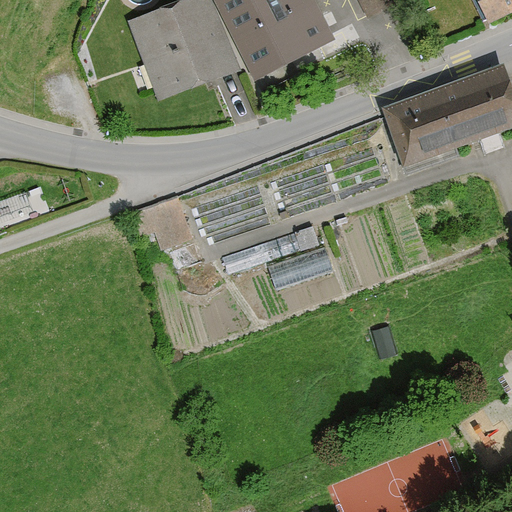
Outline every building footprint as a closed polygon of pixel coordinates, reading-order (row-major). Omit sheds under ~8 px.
[(249,76),(218,4),(216,0),(186,0),(131,25),(168,111),(249,76)] [(334,39),(316,0),(228,0),(218,4),(249,76),(256,92),(341,55),(334,39)] [(357,0),(366,19),(394,6),(390,0),(357,0)] [(511,0),(469,0),(484,29),(511,14),(511,0)] [(511,135),(511,92),(504,71),(384,114),(406,174),(511,135)] [(188,244),(174,201),(125,218),(133,244),(150,238),(156,255),(188,244)] [(270,265),(278,286),(333,266),(325,245),(270,265)]
